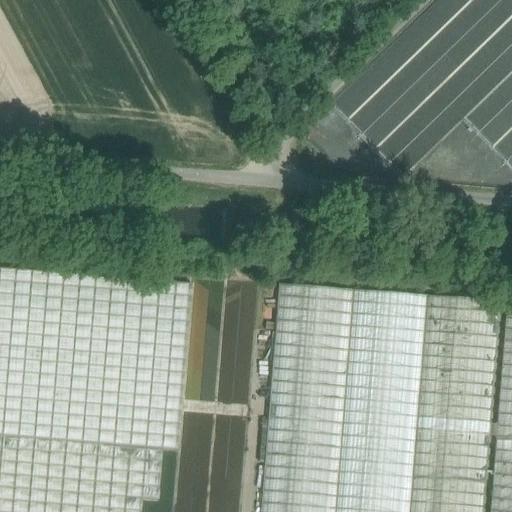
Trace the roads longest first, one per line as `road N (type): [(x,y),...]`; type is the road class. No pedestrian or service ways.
road 1 (unclassified): [(511,202),(0,157)]
road 2 (track): [(271,180),(300,123),(424,0)]
